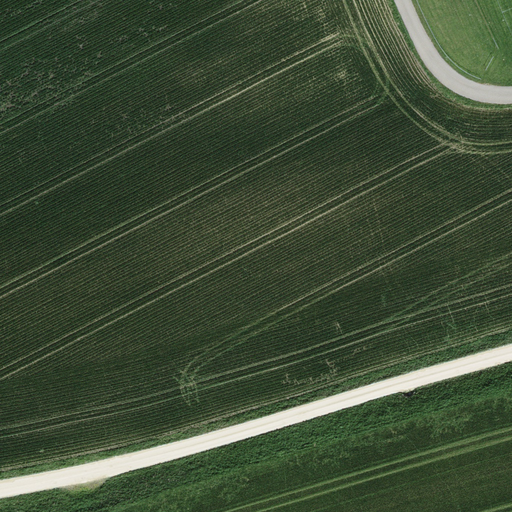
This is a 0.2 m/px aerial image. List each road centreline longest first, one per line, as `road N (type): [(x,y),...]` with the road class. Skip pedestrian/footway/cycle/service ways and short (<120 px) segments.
road 1 (track): [(0,491),(511,358)]
road 2 (track): [(405,0),(426,53),(465,92),(511,100)]
